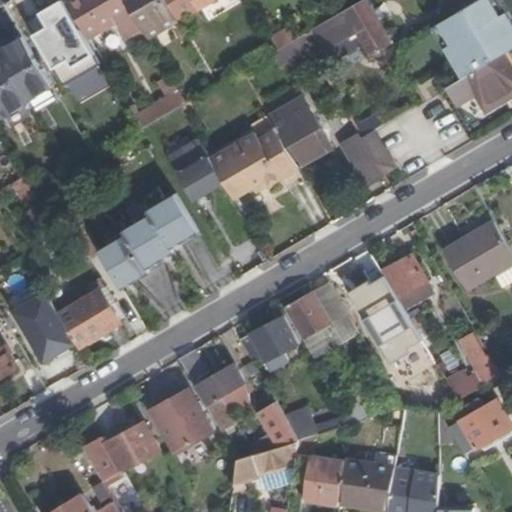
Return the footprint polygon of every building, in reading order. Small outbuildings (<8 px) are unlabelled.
[(144,32),(124,0),(66,0),(88,37),(114,22),(123,37),(131,33),(135,41),(145,35),(144,32)] [(165,29),(178,21),(165,0),(124,0),(144,32),(161,22),(165,29)] [(165,0),(178,21),(201,8),(215,0),(165,0)] [(368,0),(363,0),(312,31),(319,42),(324,51),(358,32),(372,56),(394,43),(368,0)] [(447,0),(455,14),(479,0),(447,0)] [(64,84),(99,64),(71,14),(64,2),(28,22),(35,34),(54,67),(64,84)] [(486,63),(511,48),(511,32),(498,9),(465,28),(486,63)] [(148,39),(165,29),(161,22),(144,32),(145,35),(148,39)] [(271,39),(277,50),(286,45),(300,38),(293,25),(271,39)] [(312,31),(303,35),(309,47),(319,42),(312,31)] [(300,38),(286,45),(294,58),(310,49),(309,47),(303,35),(300,38)] [(286,45),(277,50),(278,51),(273,54),(280,66),(294,58),(286,45)] [(0,54),(0,95),(29,79),(11,48),(0,54)] [(511,97),(511,67),(504,54),(465,77),(486,113),(511,97)] [(332,86),(338,96),(351,89),(346,79),(332,86)] [(134,116),(140,127),(185,102),(178,90),(134,116)] [(273,125),(298,169),(333,149),(303,97),(269,118),(273,125)] [(197,135),(181,107),(177,110),(178,114),(174,116),(188,141),(197,135)] [(357,109),(349,114),(360,135),(362,138),(370,133),(357,109)] [(287,188),(304,177),(298,169),(273,125),(212,161),(225,182),(234,197),(254,185),(262,181),(265,186),(280,177),(287,188)] [(370,133),(362,138),(377,163),(389,156),(374,131),(370,133)] [(377,163),(362,138),(360,135),(343,145),(363,180),(381,169),(377,163)] [(195,200),(225,182),(212,161),(209,156),(180,174),(195,200)] [(32,194),(24,179),(13,184),(25,204),(35,198),(32,194)] [(262,181),(254,185),(258,190),(265,186),(262,181)] [(126,234),(100,249),(122,288),(150,272),(148,268),(174,252),(171,247),(198,232),(176,193),(149,209),(151,213),(124,230),(126,234)] [(87,257),(100,249),(73,204),(60,211),(87,257)] [(511,251),(502,234),(495,222),(464,239),(468,246),(449,257),(468,289),(511,263),(511,251)] [(445,250),(449,257),(468,246),(464,239),(445,250)] [(411,255),(384,270),(400,297),(426,282),(411,255)] [(77,344),(79,348),(121,324),(101,289),(59,314),(60,316),(77,344)] [(287,307),(315,356),(341,339),(313,292),(287,307)] [(33,332),(42,327),(60,316),(59,314),(55,306),(27,322),(33,332)] [(58,355),(77,344),(60,316),(42,327),(58,355)] [(284,316),(241,341),(254,364),(265,357),(271,368),(285,360),(281,354),(300,343),(284,316)] [(488,356),(475,335),(463,341),(475,362),(488,356)] [(0,378),(18,368),(6,348),(0,350),(0,378)] [(179,359),(191,379),(201,373),(190,353),(179,359)] [(210,402),(206,405),(222,431),(236,423),(220,396),(245,382),(234,365),(200,385),(210,402)] [(511,394),(507,385),(502,376),(489,384),(498,399),(511,423),(511,394)] [(183,399),(192,395),(190,390),(181,396),(183,399)] [(359,394),(341,404),(349,419),(352,424),(353,424),(373,417),(359,394)] [(181,396),(153,412),(176,452),(213,430),(196,402),(192,395),(183,399),(181,396)] [(511,429),(511,423),(498,399),(460,421),(475,448),(476,448),(477,450),(511,429)] [(286,418),(276,401),(259,412),(280,447),(295,442),(300,441),(286,418)] [(286,418),(300,441),(309,438),(315,436),(318,435),(321,434),(318,428),(313,419),(304,421),(300,414),(286,418)] [(336,423),(339,428),(346,426),(352,424),(349,419),(336,423)] [(475,448),(460,421),(448,428),(464,455),(476,448),(475,448)] [(104,438),(84,449),(90,460),(101,479),(103,483),(106,487),(126,476),(124,473),(161,452),(144,422),(107,443),(104,438)] [(339,428),(336,423),(318,428),(321,434),(331,431),(339,428)] [(340,506),(340,503),(347,461),(347,460),(315,455),(315,436),(309,438),(300,441),(297,458),(293,480),(308,483),(304,501),(340,506)] [(280,447),(239,459),(236,484),(260,477),(259,473),(293,464),(292,460),(297,458),(300,441),(295,442),(280,447)] [(388,510),(395,468),(347,461),(340,503),(388,510)] [(439,474),(395,468),(388,510),(388,511),(439,511),(439,508),(439,474)] [(99,511),(120,511),(115,502),(113,499),(111,497),(110,495),(103,483),(93,489),(104,509),(99,511)] [(93,511),(82,495),(54,511),(93,511)]
